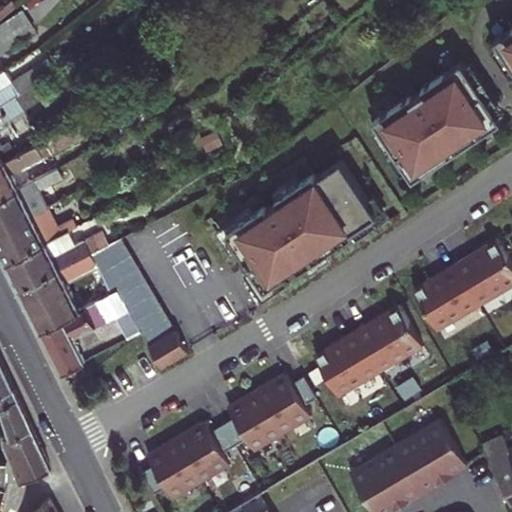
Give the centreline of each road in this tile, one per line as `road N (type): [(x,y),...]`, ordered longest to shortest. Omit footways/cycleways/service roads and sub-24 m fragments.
road 1 (residential): [(73,440),(245,342),(511,169)]
road 2 (tertiary): [(0,293),(73,440)]
